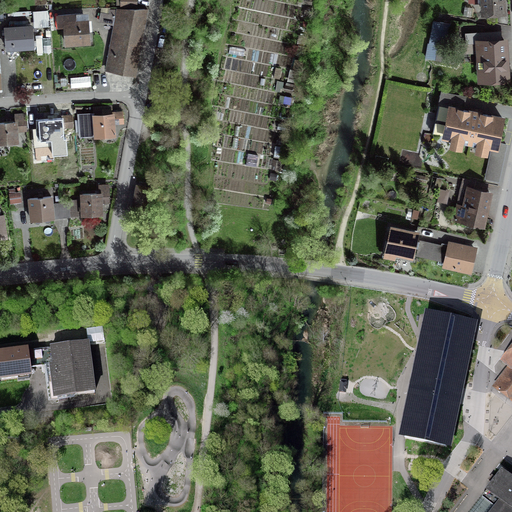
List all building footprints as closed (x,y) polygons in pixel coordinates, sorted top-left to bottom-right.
[(485,13),(503,13),(502,0),(469,0),(470,4),(484,1),(485,13)] [(153,13),(119,7),(117,15),(104,13),(102,23),(115,25),(106,72),(140,78),(153,13)] [(92,44),(91,19),(65,20),(66,45),(92,44)] [(445,51),(450,25),(432,22),(426,58),(455,63),(456,53),(445,51)] [(6,50),(36,48),(35,25),(5,26),(6,50)] [(502,32),(471,35),(476,80),(507,76),(502,32)] [(497,141),(501,118),(461,110),(464,96),(442,92),(433,133),(493,146),(486,179),(498,181),(506,143),(497,141)] [(117,112),(94,114),(95,137),(118,136),(117,112)] [(67,138),(66,116),(42,118),(44,140),(67,138)] [(0,144),(21,143),(20,119),(0,120),(0,144)] [(485,228),(495,191),(464,182),(454,219),(485,228)] [(151,188),(138,186),(133,211),(146,213),(151,188)] [(104,196),(104,191),(81,193),(83,215),(107,213),(106,203),(112,202),(111,195),(104,196)] [(59,202),(52,203),(51,194),(28,197),(31,220),(61,217),(59,202)] [(77,200),(59,202),(61,217),(70,216),(69,207),(78,206),(77,200)] [(8,218),(0,219),(0,235),(10,234),(8,218)] [(417,254),(423,230),(391,222),(383,254),(415,261),(417,254)] [(444,267),(473,274),(480,245),(451,238),(445,262),(444,267)] [(476,321),(427,312),(405,436),(455,445),(476,321)] [(96,393),(90,343),(0,355),(0,380),(30,377),(29,370),(53,367),(58,399),(96,393)] [(511,349),(505,358),(511,363),(511,364),(494,387),(511,400),(511,349)] [(511,511),(511,479),(500,471),(469,511),(511,511)]
